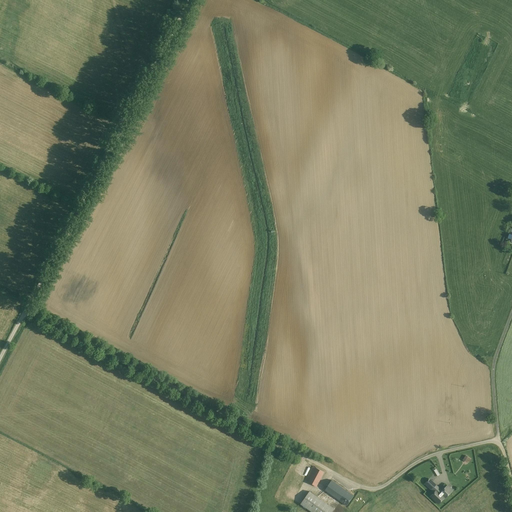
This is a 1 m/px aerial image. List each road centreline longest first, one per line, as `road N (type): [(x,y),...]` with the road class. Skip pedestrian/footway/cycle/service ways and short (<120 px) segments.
road 1 (unclassified): [(500,441),(441,453),(378,488),(362,487),(25,310),(0,358)]
road 2 (track): [(188,0),(25,310)]
road 3 (unclassified): [(500,441),(493,369),(511,314)]
